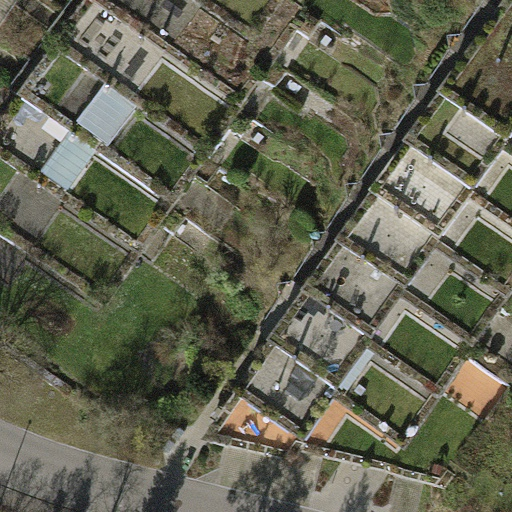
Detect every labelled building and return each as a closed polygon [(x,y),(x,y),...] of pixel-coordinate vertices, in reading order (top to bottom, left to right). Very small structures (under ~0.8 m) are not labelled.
[(175,0),(106,0),(93,19),(145,55),(152,44),(254,115),(320,21),(305,10),(274,53),(197,0),(186,0),(183,5),(175,0)] [(175,0),(183,5),(186,0),(197,0),(274,53),(305,10),(311,2),(308,0),(175,0)] [(511,0),(508,0),(440,102),(507,146),(511,138),(511,0)] [(93,19),(58,70),(107,105),(114,94),(218,167),(254,115),(152,44),(145,55),(93,19)] [(58,70),(22,121),(72,156),(79,146),(182,218),(218,167),(114,94),(107,105),(58,70)] [(511,171),(511,138),(507,146),(440,102),(400,151),(467,195),(492,158),(511,171)] [(22,121),(0,151),(0,182),(36,207),(43,197),(146,269),(182,218),(79,146),(72,156),(22,121)] [(511,247),(511,171),(492,158),(467,195),(400,151),(365,203),(432,248),(457,211),(511,247)] [(0,182),(0,258),(3,261),(10,250),(110,320),(146,269),(43,197),(36,207),(0,182)] [(496,311),(511,286),(511,247),(457,211),(432,248),(365,203),(331,254),(398,299),(423,262),(496,311)] [(461,362),(496,311),(423,262),(398,299),(331,254),(296,306),(364,350),(388,313),(461,362)] [(428,412),(461,362),(388,313),(364,350),(296,306),(263,356),(330,401),(355,364),(428,412)] [(394,462),(428,412),(355,364),(330,401),(263,356),(229,406),(297,451),(322,414),(394,462)]
